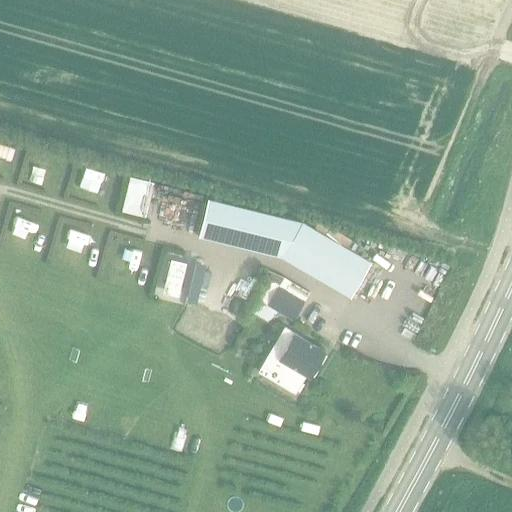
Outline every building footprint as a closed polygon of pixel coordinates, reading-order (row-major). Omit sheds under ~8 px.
[(0,147),(7,149),(10,132),(0,130),(0,147)] [(69,178),(76,155),(65,151),(58,174),(69,178)] [(108,186),(119,189),(125,169),(113,165),(108,186)] [(175,206),(181,184),(168,181),(162,202),(175,206)] [(207,199),(198,236),(281,256),(350,297),(370,262),(301,222),(207,199)] [(213,248),(204,283),(222,288),(232,253),(213,248)] [(267,277),(255,297),(268,304),(293,319),(303,302),(309,292),(266,267),(262,274),(267,277)] [(188,303),(181,334),(230,346),(238,315),(188,303)] [(280,338),(260,372),(295,393),(306,375),(309,377),(324,351),(286,329),(280,338)]
